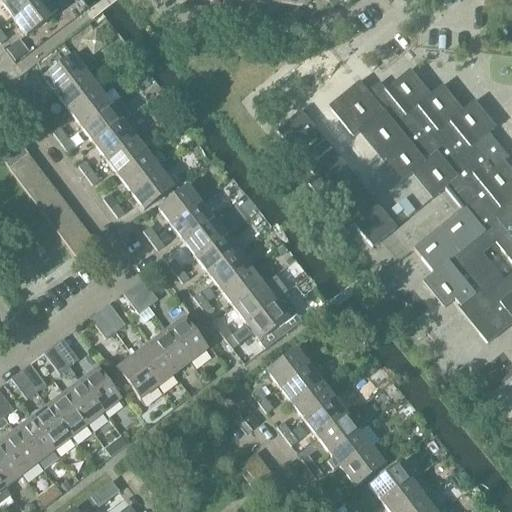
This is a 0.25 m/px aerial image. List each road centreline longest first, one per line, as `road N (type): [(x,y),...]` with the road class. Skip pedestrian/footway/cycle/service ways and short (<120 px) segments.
road 1 (residential): [(25,350),(117,280),(121,265),(10,112)]
road 2 (residential): [(344,60),(404,14),(439,18),(462,0)]
